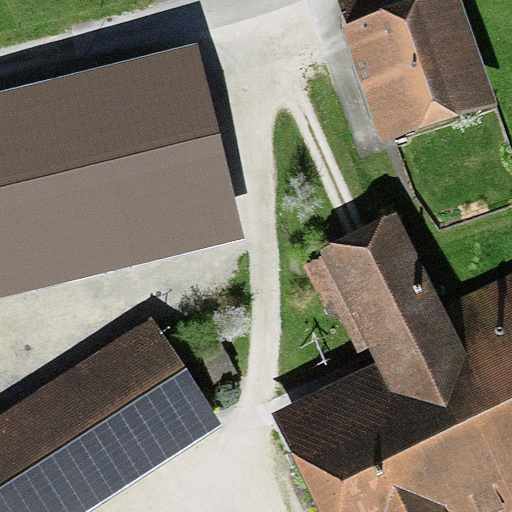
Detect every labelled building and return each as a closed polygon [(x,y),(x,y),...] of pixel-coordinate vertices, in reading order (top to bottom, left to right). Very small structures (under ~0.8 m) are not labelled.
[(469,0),(460,0),(351,37),(393,161),(511,121),(469,0)] [(182,61),(106,86),(145,202),(221,176),(182,61)] [(374,370),(269,420),(313,511),(511,511),(511,277),(438,313),(394,222),(320,258),(374,370)] [(162,225),(118,257),(141,290),(185,258),(162,225)] [(0,511),(121,511),(240,438),(167,323),(0,428),(0,511)]
